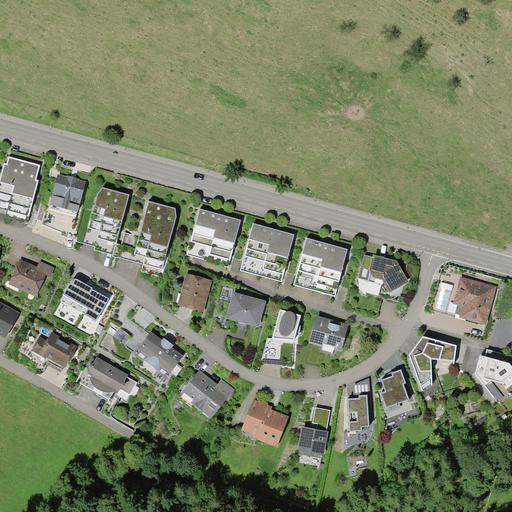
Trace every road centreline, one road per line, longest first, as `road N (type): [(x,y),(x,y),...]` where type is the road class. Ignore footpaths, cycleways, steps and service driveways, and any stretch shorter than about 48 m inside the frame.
road 1 (residential): [(437,245),(403,332),(379,359),(354,375),(299,389),(236,368),(78,258),(0,228)]
road 2 (secondary): [(0,126),(437,245)]
road 3 (track): [(294,511),(191,477),(123,483)]
road 4 (residential): [(0,359),(128,435)]
road 5 (track): [(424,511),(511,421)]
